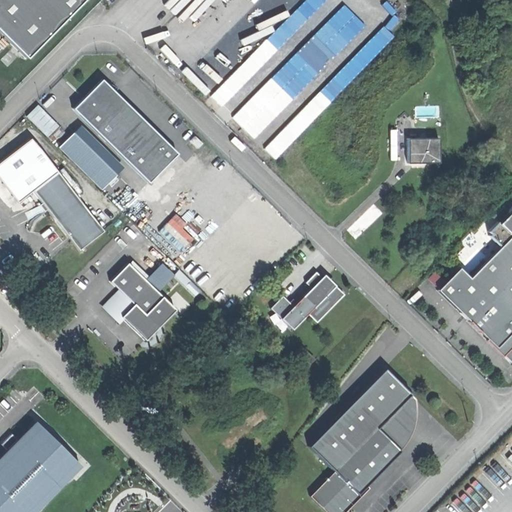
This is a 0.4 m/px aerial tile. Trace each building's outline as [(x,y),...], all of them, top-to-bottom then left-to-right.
[(0,0),(0,34),(25,59),(84,0),(0,0)] [(375,32),(265,148),(277,158),(387,43),(375,32)] [(222,105),(283,45),(272,34),(211,94),(222,105)] [(284,63),(233,117),(255,138),(307,84),(284,63)] [(100,79),(72,108),(147,182),(176,153),(138,115),(100,79)] [(49,136),(60,124),(38,104),(27,115),(49,136)] [(60,146),(103,189),(126,165),(83,123),(60,146)] [(27,137),(0,160),(0,181),(17,203),(32,190),(55,170),(27,137)] [(437,137),(405,138),(406,162),(437,162),(437,137)] [(55,170),(32,190),(54,216),(71,236),(73,233),(83,245),(104,227),(55,170)] [(457,268),(435,290),(479,332),(480,331),(494,344),(493,346),(510,363),(511,360),(511,203),(505,211),(507,213),(497,222),(495,221),(486,231),(489,233),(487,235),(498,246),(467,278),(457,268)] [(85,248),(83,245),(73,233),(71,236),(83,250),(85,248)] [(126,264),(109,282),(119,293),(103,309),(109,315),(117,322),(120,318),(143,341),(173,311),(126,264)] [(309,287),(300,296),(311,306),(305,312),(315,322),(343,294),(333,284),(330,287),(324,281),(314,271),(304,281),(309,287)] [(303,317),(282,296),(270,308),(291,329),(303,317)] [(295,302),(305,312),(311,306),(300,296),(295,302)] [(309,495),(326,511),(337,511),(342,508),(344,511),(347,508),(350,505),(348,502),(399,450),(376,428),(410,393),(384,367),(308,445),(333,470),(308,494),(309,495)] [(0,494),(18,511),(33,511),(80,466),(35,421),(17,439),(6,449),(0,455),(0,494)] [(0,444),(6,449),(17,439),(11,433),(0,444)] [(0,511),(18,511),(0,494),(0,511)]
